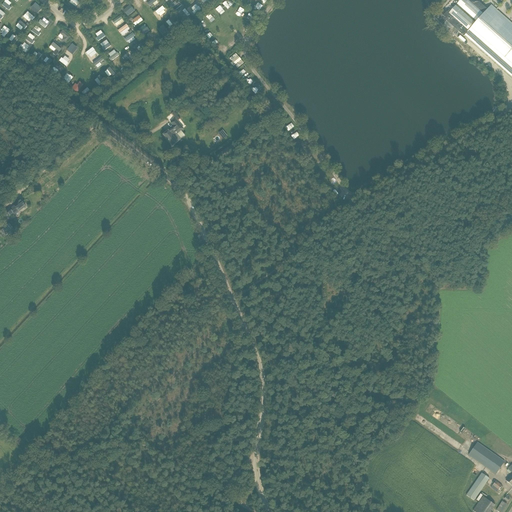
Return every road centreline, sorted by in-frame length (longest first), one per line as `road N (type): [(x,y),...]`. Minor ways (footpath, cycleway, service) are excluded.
road 1 (unclassified): [(268,511),(255,465),(263,381),(186,196),(0,49)]
road 2 (track): [(511,120),(309,232),(301,249),(232,300)]
road 3 (track): [(0,504),(36,454),(67,465),(144,445),(204,478)]
road 4 (track): [(204,478),(245,330)]
road 5 (track): [(0,208),(97,123)]
